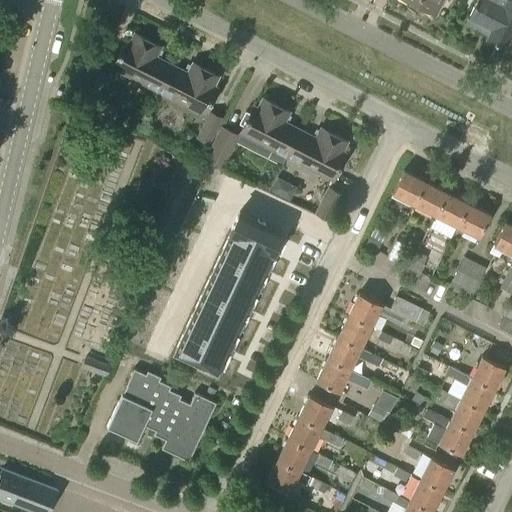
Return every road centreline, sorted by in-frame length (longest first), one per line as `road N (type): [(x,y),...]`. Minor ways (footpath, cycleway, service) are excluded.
road 1 (residential): [(208,511),(338,251)]
road 2 (residential): [(155,0),(395,121)]
road 3 (residential): [(511,102),(302,0)]
road 4 (residential): [(0,219),(52,0)]
road 5 (residential): [(511,339),(338,251)]
road 6 (residential): [(338,251),(395,121)]
road 7 (residential): [(395,121),(511,182)]
